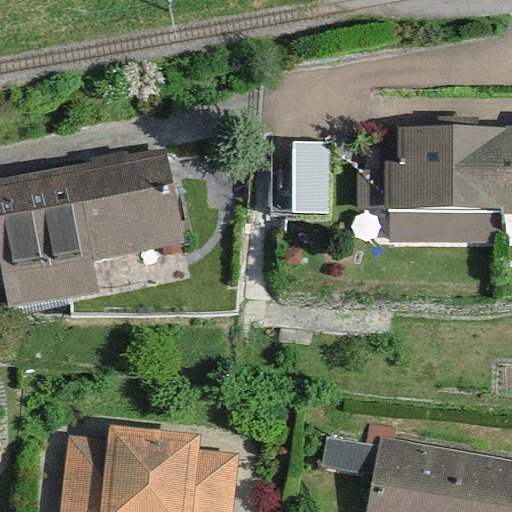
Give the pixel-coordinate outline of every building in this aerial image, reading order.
[(511,125),(398,126),(399,241),(511,240),(511,125)] [(273,140),(271,214),(326,216),(329,142),(273,140)] [(170,149),(0,180),(0,230),(14,306),(107,289),(100,254),(186,238),(170,149)] [(116,436),(73,432),(66,511),(241,511),(246,450),(207,447),(208,434),(117,426),(116,436)] [(511,511),(511,455),(386,434),(373,511),(511,511)]
